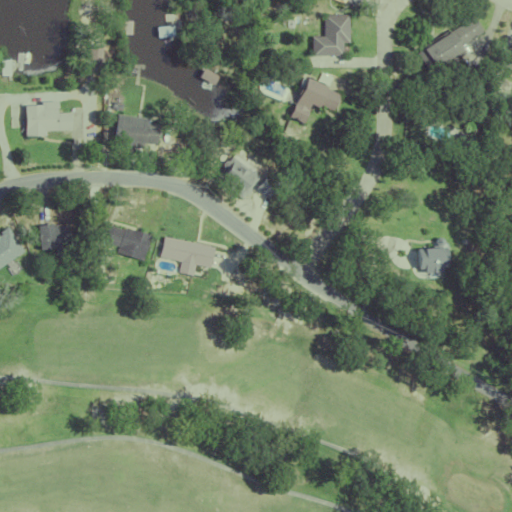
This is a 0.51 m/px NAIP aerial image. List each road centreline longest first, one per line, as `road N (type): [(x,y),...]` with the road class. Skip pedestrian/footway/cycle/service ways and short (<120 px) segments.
road 1 (residential): [(298,273),(200,198),(167,184),(63,179),(0,191)]
road 2 (residential): [(298,273),(376,168),(389,20),(401,0)]
road 3 (residential): [(511,400),(298,273)]
